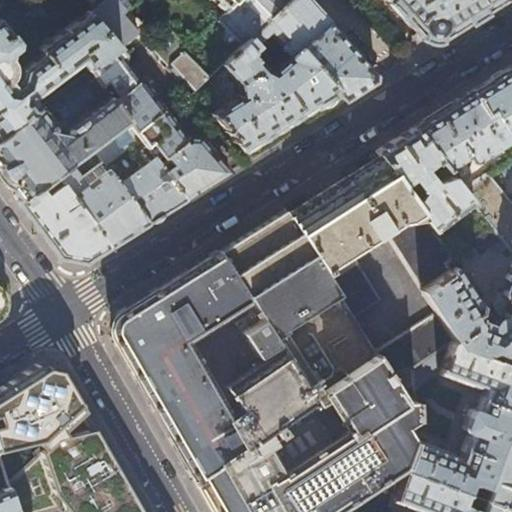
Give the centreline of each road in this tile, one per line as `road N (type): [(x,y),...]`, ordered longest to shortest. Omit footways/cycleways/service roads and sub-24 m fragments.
road 1 (residential): [(511,27),(61,310)]
road 2 (residential): [(175,511),(61,310)]
